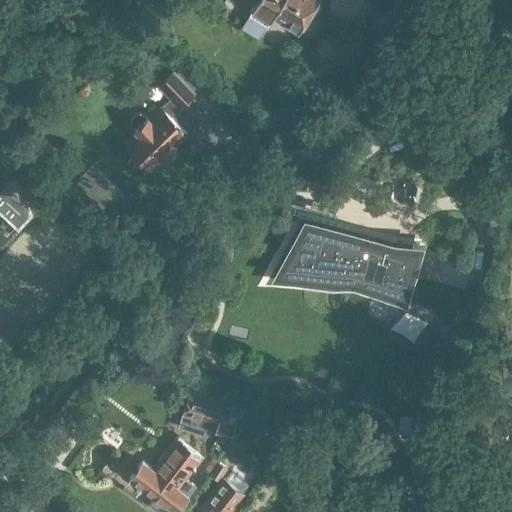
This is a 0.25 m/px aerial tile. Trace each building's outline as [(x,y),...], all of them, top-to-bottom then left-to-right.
[(248,0),(253,3),(247,12),(265,23),(266,21),(270,24),(274,18),(296,31),(308,12),(313,15),(320,4),(315,1),(315,0),(248,0)] [(192,92),(171,71),(157,85),(170,97),(179,106),(192,92)] [(129,121),(130,125),(133,128),(133,129),(135,131),(123,143),(134,154),(127,161),(140,174),(147,167),(148,169),(186,132),(169,116),(179,106),(170,97),(148,119),(146,116),(145,117),(142,113),(138,112),(134,113),(130,117),(129,121)] [(119,189),(91,163),(74,180),(102,207),(119,189)] [(0,189),(0,192),(17,209),(32,193),(13,175),(0,189)] [(409,307),(427,241),(398,238),(303,213),(266,281),(355,288),(409,307)] [(111,382),(129,358),(113,347),(96,371),(111,382)] [(231,411),(186,395),(178,417),(224,432),(231,411)] [(494,435),(493,405),(470,406),(471,435),(494,435)] [(430,410),(415,407),(409,439),(423,442),(430,410)] [(246,424),(284,443),(293,427),(254,409),(246,424)] [(128,476),(152,495),(147,501),(161,511),(166,505),(174,511),(175,511),(196,485),(185,477),(203,454),(177,433),(151,466),(142,458),(128,476)] [(308,473),(323,453),(302,437),(288,455),(302,465),(300,467),(308,473)] [(302,465),(288,455),(278,469),(291,479),(300,467),(302,465)] [(227,467),(220,461),(213,471),(211,473),(218,479),(227,467)] [(226,478),(222,475),(192,511),(231,511),(247,493),(243,490),(248,484),(232,471),(226,478)] [(355,511),(352,509),(319,478),(310,486),(336,511),(355,511)]
